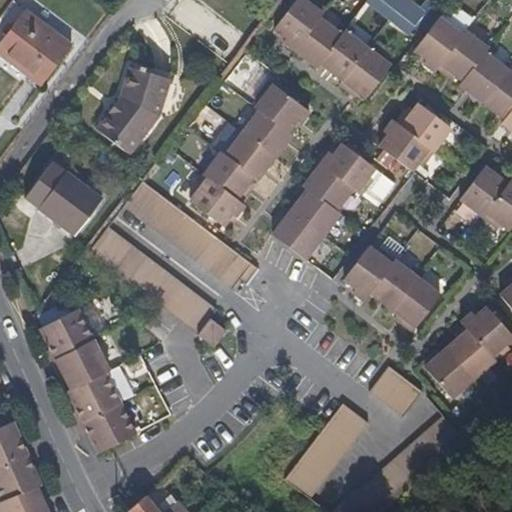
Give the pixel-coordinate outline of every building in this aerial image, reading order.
[(318,18),(325,9),(313,0),(311,0),(307,1),(305,0),(295,0),(274,29),(287,37),(284,41),(296,49),(318,18)] [(427,12),(411,0),(383,0),(416,26),(427,12)] [(0,55),(40,86),(70,46),(23,11),(0,41),(0,55)] [(438,66),(467,28),(452,18),(449,21),(443,16),(417,50),(428,58),(425,62),(435,69),(438,66)] [(342,35),(318,18),(296,49),(319,67),(321,64),(342,35)] [(487,49),(490,46),(467,28),(438,66),(449,74),(452,70),(464,79),(487,49)] [(344,81),(370,46),(347,29),(342,35),(321,64),(344,81)] [(366,98),(393,64),(370,46),(344,81),(341,85),(353,94),(356,91),(366,98)] [(484,100),(509,66),(487,49),(464,79),(461,83),(484,100)] [(159,114),(164,97),(170,78),(145,71),(146,67),(137,65),(136,68),(130,67),(120,95),(117,99),(118,101),(119,104),(114,110),(111,111),(109,110),(95,128),(130,154),(159,114)] [(506,117),(511,108),(511,68),(509,66),(484,100),(506,117)] [(309,112),(268,82),(258,94),(262,98),(256,106),(258,108),(288,131),(296,119),(301,122),(309,112)] [(114,110),(119,104),(118,101),(117,99),(109,110),(111,111),(114,110)] [(433,151),(451,128),(418,104),(411,115),(407,113),(398,124),(433,151)] [(292,134),(288,131),(258,108),(241,131),(274,157),(292,134)] [(511,128),(511,108),(506,117),(503,121),(511,128)] [(433,151),(398,124),(394,121),(385,133),(389,136),(380,147),(413,172),(419,165),(422,167),(433,151)] [(274,157),(241,131),(224,153),(253,175),(258,178),(274,157)] [(375,169),(342,144),(334,155),(330,152),(320,164),(355,191),(361,195),(371,181),(368,179),(375,169)] [(245,187),(253,175),(224,153),(220,150),(202,174),(240,202),(249,190),(245,187)] [(73,234),(100,198),(54,163),(26,199),(37,207),(40,209),(73,234)] [(355,191),(320,164),(303,188),(307,191),(337,213),(355,191)] [(484,217),(511,181),(499,172),(496,176),(484,167),(461,199),(484,217)] [(240,202),(202,174),(191,189),(195,192),(189,199),(223,224),(231,213),(235,216),(243,204),(240,202)] [(511,227),(511,179),(511,181),(484,217),(499,227),(502,224),(510,230),(511,227)] [(133,211),(151,186),(143,180),(124,205),(133,211)] [(144,219),(162,195),(156,190),(151,186),(133,211),(144,219)] [(340,216),(337,213),(307,191),(290,213),(323,238),(340,216)] [(155,227),(173,202),(162,195),(144,219),(152,225),(155,227)] [(166,236),(184,210),(180,207),(173,202),(155,227),(166,236)] [(177,244),(195,219),(184,210),(166,236),(177,244)] [(306,260),(323,238),(290,213),(286,210),(279,221),(283,224),(274,236),(306,260)] [(188,253),(206,227),(195,219),(177,244),(188,253)] [(97,257),(116,233),(107,226),(89,251),(97,257)] [(199,261),(217,236),(206,227),(188,253),(199,261)] [(109,266),(128,242),(116,233),(97,257),(109,266)] [(210,269),(228,244),(226,242),(217,236),(199,261),(210,269)] [(119,274),(138,250),(128,242),(109,266),(119,274)] [(221,277),(239,252),(228,244),(210,269),(221,277)] [(373,294),(398,261),(383,249),(380,252),(373,247),(348,280),(360,288),(357,291),(369,300),(373,294)] [(131,283),(149,258),(138,250),(119,274),(131,283)] [(238,277),(250,260),(239,252),(221,277),(231,285),(238,277)] [(143,292),(161,267),(149,258),(131,283),(134,285),(143,292)] [(245,281),(256,265),(250,260),(238,277),(245,281)] [(396,311),(420,278),(398,261),(373,294),(396,311)] [(152,299),(172,276),(161,267),(143,292),(152,299)] [(163,308),(182,284),(172,276),(152,299),(163,308)] [(417,331),(443,294),(420,278),(396,311),(409,320),(406,324),(417,331)] [(511,279),(509,282),(511,284),(511,286),(503,295),(511,305),(511,279)] [(173,316),(193,291),(182,284),(163,308),(173,316)] [(184,324),(203,299),(193,291),(173,316),(184,324)] [(208,316),(214,308),(203,299),(184,324),(195,333),(208,316)] [(511,341),(511,333),(489,307),(476,318),(473,314),(464,322),(471,331),(498,361),(511,348),(509,345),(511,341)] [(95,339),(81,308),(43,327),(56,357),(95,339)] [(210,345),(223,328),(208,316),(195,333),(210,345)] [(498,361),(471,331),(450,348),(477,379),(498,361)] [(110,371),(95,339),(56,357),(71,389),(105,374),(110,371)] [(477,379),(450,348),(440,357),(437,353),(425,363),(456,397),(477,379)] [(381,402),(400,378),(389,370),(371,394),(381,402)] [(120,406),(105,374),(71,389),(69,391),(84,423),(120,406)] [(393,412),(412,388),(400,378),(381,402),(393,412)] [(404,420),(423,396),(412,388),(393,412),(404,420)] [(134,436),(120,406),(84,423),(98,453),(134,436)] [(365,426),(341,407),(334,416),(358,434),(365,426)] [(349,446),(358,434),(334,416),(325,427),(349,446)] [(464,442),(444,419),(434,428),(454,452),(464,442)] [(0,466),(25,456),(11,425),(0,429),(0,466)] [(349,446),(325,427),(316,438),(340,457),(349,446)] [(454,452),(434,428),(423,438),(443,462),(454,452)] [(340,457),(316,438),(308,448),(332,468),(340,457)] [(443,462),(423,438),(412,447),(432,471),(443,462)] [(432,471),(412,447),(402,456),(422,480),(432,471)] [(332,468),(308,448),(299,459),(324,478),(332,468)] [(41,486),(25,456),(0,466),(0,498),(3,504),(36,488),(41,486)] [(422,480),(402,456),(392,464),(412,488),(422,480)] [(324,478),(299,459),(291,469),(315,489),(324,478)] [(412,488),(392,464),(382,473),(402,497),(412,488)] [(315,489),(291,469),(282,479),(308,499),(315,489)] [(402,497),(382,473),(371,482),(392,506),(402,497)] [(384,511),(392,506),(371,482),(362,490),(380,511),(384,511)] [(47,511),(36,488),(3,504),(0,505),(0,511),(47,511)] [(427,505),(429,499),(426,489),(419,490),(410,491),(411,504),(415,509),(418,509),(425,508),(427,505)] [(380,511),(362,490),(351,499),(362,511),(380,511)] [(187,511),(178,501),(165,511),(160,511),(146,496),(129,511),(130,511),(187,511)] [(362,511),(351,499),(342,507),(346,511),(362,511)]
